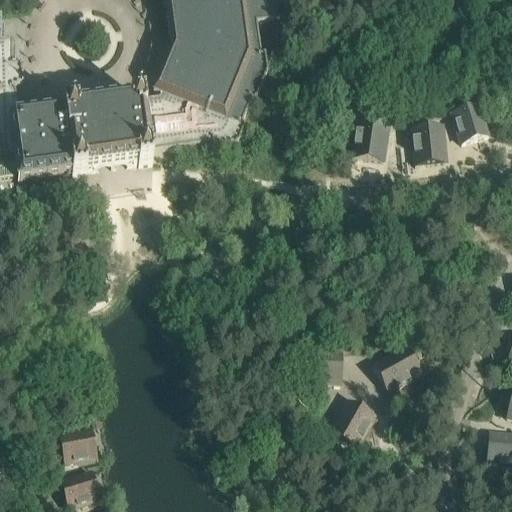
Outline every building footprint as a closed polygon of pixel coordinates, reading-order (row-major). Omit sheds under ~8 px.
[(12,67),(12,43),(1,43),(1,38),(4,38),(4,26),(1,26),(1,20),(0,19),(0,183),(15,181),(16,186),(72,175),(72,179),(86,177),(86,175),(114,171),(138,168),(138,171),(153,168),(151,156),(211,147),(212,151),(238,148),(244,130),(241,129),(251,101),(256,103),(267,74),(265,58),(261,59),(256,25),(274,23),(271,0),(193,0),(194,3),(169,7),(175,51),(158,93),(162,95),(159,102),(106,109),(24,119),(12,91),(24,86),(22,76),(20,67),(12,67)] [(480,107),(449,116),(459,149),(489,139),(480,107)] [(389,127),(355,123),(350,162),(384,167),(389,127)] [(443,128),(409,131),(413,171),(447,167),(443,128)] [(404,349),(371,369),(388,398),(422,379),(404,349)] [(341,355),(303,355),(303,389),(341,389),(341,355)] [(375,421),(346,403),(327,438),(357,455),(375,421)] [(91,432),(58,438),(64,469),(97,463),(91,432)] [(511,438),(488,437),(486,470),(511,472),(511,438)] [(91,475),(58,484),(66,511),(76,511),(100,505),(91,475)]
